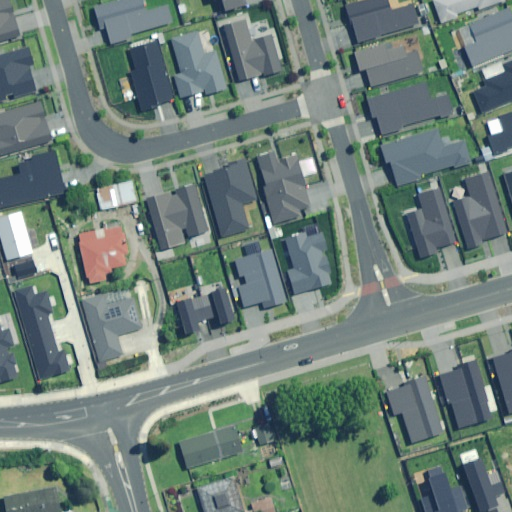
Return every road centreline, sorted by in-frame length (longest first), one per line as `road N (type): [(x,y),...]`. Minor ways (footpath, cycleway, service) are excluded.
road 1 (residential): [(53,0),(89,121),(117,146),(168,145),(328,99)]
road 2 (tertiary): [(393,322),(103,407)]
road 3 (residential): [(393,322),(328,99)]
road 4 (tertiary): [(511,287),(393,322)]
